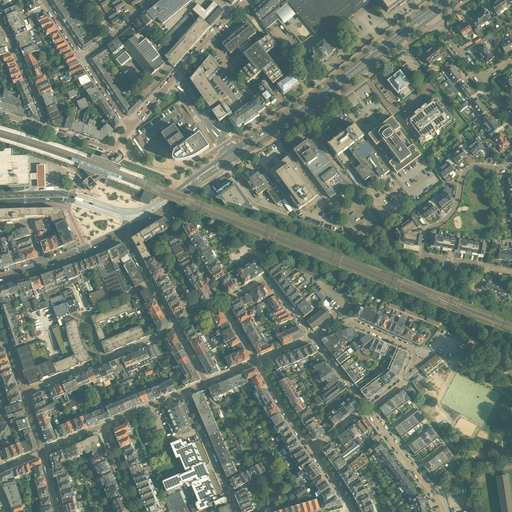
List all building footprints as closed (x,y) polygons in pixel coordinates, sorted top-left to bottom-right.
[(57,11),(63,7),(62,5),(65,3),(63,0),(54,7),(57,11)] [(110,2),(108,0),(103,0),(99,3),(102,7),(104,9),(108,7),(106,4),(110,2)] [(192,0),(191,0),(162,0),(146,13),(154,22),(155,22),(159,27),(162,25),(192,0)] [(265,0),(261,4),(269,12),(271,10),(269,9),(272,7),(265,0)] [(290,0),(285,4),(276,12),(278,13),(277,14),(281,19),(282,20),(293,12),(291,10),(293,8),(314,34),(324,25),(330,33),(355,13),(369,2),(367,0),(290,0)] [(378,0),(388,12),(398,4),(400,6),(407,0),(378,0)] [(499,11),(502,9),(497,0),(493,3),(491,5),(497,15),(500,13),(499,11)] [(497,0),(502,9),(506,6),(507,8),(510,6),(506,0),(497,0)] [(124,5),(121,1),(113,6),(116,10),(124,5)] [(205,11),(198,4),(192,10),(200,17),(210,27),(224,11),(214,2),(205,11)] [(27,9),(28,12),(41,7),(41,6),(39,3),(28,7),(29,8),(27,9)] [(261,4),(257,8),(263,14),(266,12),(267,14),(269,12),(261,4)] [(23,20),(21,17),(17,6),(12,8),(5,11),(11,26),(24,57),(44,48),(42,43),(34,46),(23,20)] [(60,16),(69,9),(67,7),(64,9),(63,7),(57,11),(60,16)] [(253,12),(258,19),(261,16),(263,18),(265,16),(263,14),(257,8),(253,12)] [(63,20),(68,17),(69,16),(68,14),(71,12),(69,9),(60,16),(63,20)] [(495,19),(495,18),(493,15),(490,17),(485,10),(482,12),(481,11),(477,14),(484,24),(488,21),(488,22),(491,20),(492,21),(495,19)] [(110,11),(106,13),(107,15),(107,16),(110,20),(118,15),(115,11),(112,13),(110,11)] [(276,12),(275,12),(273,13),(262,24),(267,29),(278,20),(281,19),(277,14),(278,13),(276,12)] [(142,17),(151,27),(153,25),(151,22),(152,21),(153,23),(154,22),(146,13),(142,17)] [(480,26),(484,24),(477,14),(473,17),(474,17),(471,19),(476,26),(473,28),(476,33),(479,30),(478,29),(481,27),(480,26)] [(41,24),(51,20),(48,16),(46,15),(34,21),(36,25),(39,23),(40,24),(41,24)] [(117,22),(121,19),(118,15),(110,20),(113,24),(114,26),(118,24),(117,22)] [(138,20),(144,28),(146,26),(148,28),(151,27),(142,17),(138,20)] [(210,27),(200,17),(197,21),(198,22),(172,51),(165,59),(168,63),(174,68),(210,27)] [(222,44),(218,47),(239,73),(247,83),(250,81),(252,79),(261,72),(251,60),(274,41),(269,35),(266,32),(267,31),(256,17),(253,19),(247,24),(244,27),(242,24),(240,25),(226,39),(225,41),(226,41),(222,44)] [(68,27),(77,21),(75,19),(72,20),(71,18),(70,19),(64,23),(68,27)] [(54,25),(51,20),(41,24),(42,27),(38,28),(39,31),(44,29),(54,25)] [(133,24),(139,32),(142,30),(144,32),(146,30),(144,28),(138,20),(133,24)] [(79,24),(77,21),(68,27),(71,32),(77,28),(76,26),(79,24)] [(461,26),(458,29),(463,36),(464,37),(467,35),(468,36),(473,33),(466,23),(465,22),(461,25),(461,26)] [(146,39),(144,38),(143,36),(139,32),(133,24),(118,37),(124,45),(123,46),(126,49),(134,59),(149,77),(161,67),(165,63),(163,60),(165,59),(162,55),(168,50),(167,49),(163,44),(156,50),(146,39)] [(58,31),(54,25),(44,29),(47,36),(50,34),(58,31)] [(73,36),(83,30),(81,28),(78,29),(77,28),(71,32),(73,36)] [(85,33),(83,30),(73,36),(77,41),(82,38),(83,37),(82,35),(85,33)] [(58,31),(50,34),(52,40),(62,36),(58,31)] [(97,31),(93,34),(97,41),(102,38),(97,31)] [(0,56),(9,53),(3,32),(0,32),(0,56)] [(93,34),(89,37),(93,44),(97,41),(93,34)] [(471,37),(476,44),(476,43),(481,40),(476,34),(471,37)] [(481,40),(476,43),(479,46),(479,47),(483,44),(485,43),(485,42),(488,40),(489,42),(493,39),(490,35),(489,35),(481,40)] [(62,36),(52,40),(55,46),(65,41),(62,36)] [(116,38),(112,42),(119,50),(123,46),(116,38)] [(332,52),(336,49),(331,43),(329,40),(325,43),(324,41),(312,49),(314,52),(313,53),(315,55),(312,58),(317,64),(321,61),(322,62),(324,60),(333,53),(332,52)] [(510,50),(504,40),(499,43),(500,45),(505,53),(510,50)] [(57,50),(68,46),(65,41),(55,46),(57,50)] [(86,41),(85,42),(80,45),(82,49),(84,50),(89,46),(86,41)] [(274,41),(251,60),(261,72),(262,71),(272,83),(273,84),(275,82),(277,84),(284,79),(282,77),(283,76),(282,74),(266,54),(277,45),(274,41)] [(119,50),(112,42),(107,46),(113,55),(119,50)] [(479,47),(479,46),(475,49),(481,57),(489,51),(489,50),(491,48),(487,43),(480,48),(479,47)] [(71,50),(68,46),(57,50),(59,55),(71,50)] [(435,58),(436,60),(442,55),(435,46),(432,48),(432,47),(429,50),(435,58)] [(107,47),(102,50),(106,56),(110,52),(107,47)] [(130,62),(134,59),(126,49),(115,57),(116,59),(122,66),(129,60),(130,62)] [(62,56),(64,60),(74,55),(71,50),(59,55),(60,57),(62,56)] [(101,58),(106,56),(102,50),(98,53),(101,58)] [(429,65),(436,60),(435,58),(429,50),(425,53),(425,54),(422,56),(429,65)] [(491,54),(489,51),(481,57),(486,63),(488,62),(492,59),(492,58),(495,57),(492,53),(491,54)] [(98,53),(93,56),(96,61),(98,60),(98,61),(101,58),(98,53)] [(5,62),(6,62),(14,60),(12,55),(13,55),(11,54),(0,57),(0,63),(1,63),(5,62)] [(24,58),(27,65),(36,61),(33,54),(24,58)] [(78,60),(74,55),(64,60),(66,65),(67,65),(78,60)] [(210,56),(201,66),(191,79),(209,108),(222,99),(219,96),(218,97),(207,81),(219,67),(220,68),(210,56)] [(338,57),(328,63),(332,70),(342,64),(338,57)] [(17,65),(14,60),(6,62),(8,66),(7,67),(7,68),(9,67),(17,65)] [(67,65),(70,70),(81,65),(78,60),(67,65)] [(98,60),(96,61),(92,64),(95,68),(101,64),(98,61),(98,60)] [(104,69),(101,64),(95,68),(98,73),(104,69)] [(84,70),(81,65),(70,70),(67,71),(67,72),(68,72),(70,75),(69,76),(69,77),(73,75),(84,70)] [(446,72),(444,70),(435,78),(437,80),(444,75),(448,80),(450,78),(457,73),(452,67),(446,72)] [(42,75),(40,69),(31,73),(33,79),(42,75)] [(98,73),(101,77),(107,73),(104,69),(98,73)] [(21,76),(19,70),(10,73),(12,79),(21,76)] [(88,75),(84,70),(73,75),(76,80),(88,75)] [(400,72),(388,81),(391,85),(391,86),(394,90),(394,89),(398,94),(398,93),(402,99),(414,90),(409,84),(400,72)] [(110,78),(107,73),(101,77),(104,82),(110,78)] [(284,79),(277,84),(276,84),(283,94),(299,83),(292,73),(284,79)] [(448,80),(447,81),(451,86),(448,88),(451,91),(457,86),(455,84),(461,79),(457,73),(451,78),(448,80)] [(45,74),(42,75),(33,79),(36,85),(47,80),(45,74)] [(505,89),(511,83),(511,80),(511,79),(511,78),(511,76),(511,74),(511,75),(508,78),(507,77),(502,80),(500,82),(505,89)] [(63,84),(66,82),(70,81),(70,80),(71,79),(72,81),(74,81),(76,80),(73,75),(69,77),(67,78),(66,78),(61,80),(63,84)] [(79,88),(92,82),(88,75),(76,80),(79,88)] [(16,84),(23,80),(21,76),(12,79),(14,84),(16,84)] [(104,82),(107,86),(113,82),(110,78),(104,82)] [(255,93),(266,106),(270,103),(271,104),(276,99),(275,98),(276,98),(274,95),(273,96),(271,93),(272,92),(267,86),(267,85),(267,84),(264,79),(262,81),(262,82),(258,85),(260,88),(259,89),(255,93)] [(26,86),(23,80),(16,84),(18,88),(16,89),(16,90),(26,86)] [(49,86),(47,80),(36,85),(38,90),(49,86)] [(95,87),(92,82),(79,88),(80,90),(83,88),(85,92),(95,87)] [(450,92),(449,92),(452,95),(455,92),(457,94),(461,91),(463,94),(469,89),(465,83),(459,88),(457,86),(451,91),(450,92)] [(109,89),(111,93),(117,89),(115,85),(109,89)] [(28,92),(26,86),(16,90),(17,91),(19,90),(20,95),(21,95),(28,92)] [(49,86),(38,90),(41,96),(51,92),(52,91),(53,91),(52,90),(51,90),(49,86)] [(88,96),(89,99),(99,92),(95,87),(85,92),(88,96)] [(120,93),(117,89),(111,93),(114,97),(120,93)] [(469,89),(463,94),(466,97),(465,98),(467,100),(474,95),(469,89)] [(75,96),(77,96),(74,90),(68,93),(67,93),(70,99),(75,96)] [(30,118),(27,113),(26,110),(24,107),(21,103),(21,102),(20,101),(15,91),(12,93),(5,91),(3,97),(0,108),(0,109),(13,113),(12,113),(30,118)] [(31,98),(28,92),(21,95),(20,95),(20,96),(21,96),(22,100),(20,101),(21,102),(31,98)] [(52,94),(51,92),(41,96),(43,101),(52,97),(51,94),(52,94)] [(103,97),(99,92),(89,99),(91,101),(93,104),(94,103),(96,102),(103,97)] [(114,97),(117,102),(123,98),(120,93),(114,97)] [(133,100),(138,107),(142,103),(138,98),(137,96),(133,100)] [(253,100),(248,103),(256,114),(265,108),(257,97),(255,96),(253,98),(253,100)] [(52,97),(43,101),(46,109),(56,105),(53,97),(52,97)] [(96,102),(99,106),(105,102),(103,97),(96,102)] [(25,107),(33,103),(31,98),(21,102),(21,103),(23,102),(25,107)] [(77,102),(78,106),(81,111),(89,107),(85,98),(82,100),(78,101),(77,102)] [(126,102),(123,98),(117,102),(120,106),(126,102)] [(405,123),(410,130),(420,142),(421,142),(423,142),(450,121),(450,119),(451,118),(436,99),(435,99),(433,99),(406,120),(406,122),(405,123)] [(475,111),(482,105),(478,100),(470,106),(468,103),(463,107),(458,111),(460,113),(468,107),(469,108),(471,108),(474,112),(475,111)] [(257,115),(256,114),(248,103),(247,101),(237,109),(236,110),(237,112),(244,122),(245,123),(257,115)] [(68,117),(67,120),(65,129),(71,131),(74,120),(76,114),(78,106),(77,102),(72,104),(73,106),(74,107),(72,113),(73,113),(71,118),(68,117)] [(109,107),(105,102),(99,106),(103,112),(109,107)] [(27,113),(30,118),(39,121),(40,119),(33,103),(25,107),(24,107),(26,110),(30,109),(31,111),(27,113)] [(235,128),(244,122),(237,112),(233,115),(232,114),(224,103),(212,112),(219,121),(223,119),(228,125),(231,123),(235,128)] [(58,110),(56,105),(46,109),(49,115),(58,110)] [(479,117),(487,111),(482,105),(475,111),(479,117)] [(129,116),(132,113),(127,106),(123,111),(127,116),(129,116)] [(103,112),(106,116),(112,112),(109,107),(103,112)] [(58,110),(49,115),(51,120),(59,117),(61,116),(60,113),(63,112),(62,109),(58,110)] [(115,116),(112,112),(106,116),(109,121),(115,116)] [(83,135),(85,126),(85,125),(86,122),(88,114),(85,113),(83,121),(84,121),(83,123),(74,120),(71,131),(83,135)] [(53,125),(65,129),(67,120),(63,118),(64,117),(63,116),(61,117),(61,118),(52,122),(53,125)] [(109,121),(106,123),(114,131),(120,125),(120,124),(115,116),(109,121)] [(481,124),(485,129),(494,121),(492,118),(491,119),(489,116),(482,122),(480,119),(476,123),(479,126),(481,124)] [(397,173),(420,155),(412,145),(406,150),(394,134),(393,133),(400,128),(392,117),(382,125),(381,124),(378,127),(378,128),(368,135),(376,146),(382,141),(395,158),(389,163),(397,173)] [(89,123),(86,122),(85,125),(85,126),(83,135),(88,136),(93,121),(89,120),(89,123)] [(108,135),(114,131),(106,123),(104,120),(101,122),(103,124),(105,126),(103,128),(108,135)] [(96,122),(93,121),(88,136),(94,138),(96,131),(97,129),(94,128),(96,122)] [(497,125),(494,121),(485,129),(489,134),(486,136),(489,139),(489,138),(493,135),(491,133),(498,127),(497,125)] [(186,143),(180,134),(174,125),(161,134),(171,148),(174,152),(173,154),(173,156),(172,158),(172,159),(173,160),(173,161),(174,161),(175,162),(176,162),(177,162),(181,161),(184,161),(186,160),(189,159),(192,159),(195,157),(198,155),(209,148),(199,134),(186,143)] [(354,125),(333,140),(328,145),(330,148),(329,148),(328,148),(344,169),(346,168),(342,163),(342,162),(338,156),(348,148),(357,159),(351,163),(364,181),(370,177),(374,182),(389,171),(380,159),(378,161),(374,155),(376,154),(367,142),(365,144),(361,138),(363,136),(354,125)] [(102,140),(108,135),(103,128),(101,130),(102,131),(100,132),(96,131),(94,138),(100,140),(102,140)] [(495,142),(497,145),(504,139),(500,134),(491,141),(489,138),(489,139),(485,142),(487,144),(491,141),(492,144),(495,142)] [(471,143),(472,144),(481,156),(485,156),(486,152),(480,144),(483,142),(478,137),(477,138),(476,139),(471,143)] [(304,166),(305,165),(330,198),(348,185),(313,138),(309,141),(308,140),(293,151),(304,166)] [(504,139),(497,145),(502,150),(506,147),(507,147),(508,147),(509,147),(509,146),(509,145),(505,139),(504,139)] [(466,146),(464,148),(465,150),(468,153),(470,151),(474,156),(474,155),(475,156),(481,156),(472,144),(468,147),(466,146)] [(459,148),(454,151),(462,162),(467,159),(465,157),(466,157),(463,152),(465,150),(464,148),(461,145),(459,147),(459,148)] [(0,149),(0,185),(9,185),(30,184),(30,180),(29,174),(29,162),(29,157),(29,155),(13,156),(12,149),(0,149)] [(447,156),(449,159),(451,162),(453,160),(456,164),(457,163),(458,165),(462,162),(454,151),(450,155),(449,154),(447,156)] [(288,157),(269,170),(278,182),(281,180),(293,196),(290,198),(298,210),(317,196),(308,184),(305,187),(293,171),(296,169),(288,157)] [(446,162),(442,165),(451,178),(453,172),(453,171),(450,166),(453,164),(451,162),(449,159),(446,161),(446,162)] [(46,165),(37,166),(38,174),(29,174),(30,180),(38,179),(39,187),(46,187),(46,165)] [(452,178),(451,178),(442,165),(437,169),(437,168),(434,170),(438,176),(440,174),(447,182),(451,182),(452,178)] [(285,199),(274,183),(273,185),(265,173),(259,177),(258,175),(255,171),(251,174),(251,173),(249,174),(248,175),(247,175),(245,176),(245,177),(244,177),(248,183),(246,184),(248,187),(250,186),(253,190),(256,193),(258,196),(258,195),(267,189),(268,190),(267,191),(276,205),(285,199)] [(508,187),(511,186),(511,175),(511,176),(511,177),(508,178),(508,177),(504,178),(504,174),(496,176),(497,179),(503,178),(504,184),(505,185),(505,187),(508,187)] [(91,191),(98,186),(92,179),(90,181),(88,179),(87,180),(84,182),(83,182),(86,185),(85,186),(84,187),(84,188),(84,189),(85,189),(85,190),(86,190),(87,190),(88,190),(89,189),(91,191)] [(215,205),(223,207),(226,211),(228,209),(254,217),(253,211),(250,210),(249,210),(248,209),(240,198),(234,191),(232,193),(229,188),(229,184),(225,186),(224,187),(223,187),(223,188),(222,189),(221,188),(221,189),(220,190),(219,190),(216,193),(216,199),(215,205)] [(439,195),(440,196),(448,206),(451,202),(450,201),(451,200),(447,196),(450,194),(451,189),(446,189),(443,191),(444,191),(439,195)] [(434,198),(431,200),(435,205),(438,203),(441,208),(442,207),(444,210),(448,206),(440,196),(435,200),(434,198)] [(430,204),(425,207),(433,217),(437,215),(435,212),(436,212),(433,207),(435,205),(431,200),(428,202),(430,204)] [(433,217),(425,207),(424,206),(420,210),(419,209),(416,211),(420,217),(423,215),(426,219),(427,218),(428,220),(433,217)] [(52,216),(54,215),(63,212),(57,208),(28,209),(0,210),(0,221),(13,221),(19,220),(25,219),(34,218),(35,222),(52,216)] [(52,216),(35,222),(34,222),(36,227),(56,220),(56,219),(54,215),(52,216)] [(420,227),(413,217),(395,230),(399,236),(398,243),(420,247),(422,235),(420,227)] [(166,219),(164,218),(157,222),(163,231),(166,236),(174,231),(171,226),(169,224),(166,219)] [(380,224),(383,229),(385,227),(379,219),(375,222),(378,225),(380,224)] [(36,227),(36,229),(37,231),(45,229),(49,227),(50,229),(56,227),(55,225),(58,224),(56,220),(36,227)] [(56,227),(64,246),(75,242),(66,220),(58,224),(55,225),(56,227)] [(145,242),(163,231),(157,222),(140,234),(144,241),(145,241),(145,242)] [(183,228),(189,238),(199,232),(197,229),(195,228),(193,230),(192,228),(192,227),(190,223),(188,225),(186,224),(184,222),(182,223),(184,226),(183,228)] [(380,224),(378,225),(374,228),(378,234),(383,229),(380,224)] [(29,235),(26,226),(11,232),(13,236),(15,241),(20,239),(29,235)] [(50,229),(58,248),(64,246),(56,227),(50,229)] [(44,232),(52,251),(58,248),(50,229),(44,232)] [(44,231),(38,233),(44,254),(52,251),(44,232),(44,231)] [(199,232),(189,238),(193,243),(203,237),(205,237),(203,233),(201,234),(200,231),(199,232)] [(16,243),(15,241),(13,236),(11,232),(6,234),(9,242),(11,242),(14,253),(12,253),(15,264),(22,262),(19,254),(17,248),(16,243)] [(1,239),(9,265),(15,264),(12,253),(11,248),(8,248),(5,238),(5,236),(5,234),(2,235),(2,234),(0,234),(1,235),(0,236),(1,239)] [(144,241),(140,234),(134,237),(131,239),(136,246),(140,254),(154,247),(155,247),(152,241),(147,244),(146,243),(145,243),(144,244),(143,242),(144,241)] [(171,247),(180,242),(176,234),(167,240),(171,247)] [(436,247),(438,236),(432,235),(431,239),(431,242),(430,246),(436,247)] [(203,237),(193,243),(196,250),(207,243),(207,244),(208,243),(206,239),(204,240),(203,237)] [(16,243),(17,248),(32,243),(30,238),(16,243)] [(0,252),(4,267),(9,265),(1,239),(0,239),(0,252)] [(185,250),(180,242),(171,247),(172,248),(171,248),(174,253),(171,254),(174,258),(176,256),(185,250)] [(34,249),(32,243),(17,248),(19,254),(34,249)] [(208,246),(207,244),(207,243),(196,250),(200,256),(212,249),(212,248),(210,245),(208,246)] [(479,243),(479,244),(477,254),(483,255),(484,255),(484,251),(485,251),(485,249),(486,245),(485,245),(485,244),(479,243)] [(115,248),(124,265),(124,266),(132,261),(123,244),(115,248)] [(154,247),(140,254),(144,261),(158,254),(154,247)] [(123,265),(124,265),(115,248),(107,252),(124,294),(127,292),(117,269),(123,265)] [(34,249),(19,254),(22,262),(36,257),(34,249)] [(215,254),(212,249),(200,256),(203,261),(215,254)] [(178,263),(189,256),(185,250),(176,256),(178,260),(177,260),(177,259),(174,261),(175,262),(170,265),(171,268),(176,265),(176,264),(178,263)] [(504,260),(506,251),(499,250),(499,254),(497,254),(497,259),(498,259),(504,260)] [(107,252),(99,255),(107,275),(102,278),(105,286),(110,299),(124,294),(107,252)] [(145,262),(148,269),(158,263),(165,259),(162,253),(154,257),(145,262)] [(203,261),(207,267),(218,260),(215,254),(203,261)] [(253,258),(251,254),(244,258),(246,262),(253,258)] [(101,275),(102,278),(107,275),(99,255),(94,257),(99,270),(101,275)] [(181,268),(192,262),(189,256),(178,263),(181,268)] [(98,270),(99,270),(94,257),(87,260),(92,271),(98,268),(98,270)] [(87,260),(82,262),(86,273),(92,271),(87,260)] [(207,267),(211,275),(221,269),(225,266),(223,263),(221,264),(218,260),(207,267)] [(245,283),(263,273),(256,260),(237,271),(245,283)] [(144,282),(132,261),(124,266),(124,265),(123,265),(135,287),(144,282)] [(267,270),(270,275),(279,268),(274,261),(271,263),(273,265),(267,270)] [(87,275),(86,273),(82,262),(77,264),(84,283),(86,288),(88,292),(93,290),(87,275)] [(198,271),(192,262),(181,268),(182,269),(181,269),(186,278),(187,277),(198,271)] [(161,269),(158,263),(148,269),(152,275),(161,269)] [(86,288),(84,283),(77,264),(72,266),(78,282),(79,284),(81,290),(86,303),(88,308),(93,306),(89,295),(88,292),(86,288)] [(127,292),(135,287),(123,265),(117,269),(127,292)] [(72,266),(63,269),(69,282),(70,286),(71,288),(72,287),(71,284),(78,282),(72,266)] [(281,271),(279,268),(270,275),(275,280),(283,273),(285,272),(284,269),(281,271)] [(63,269),(58,271),(63,284),(64,284),(65,289),(70,286),(69,282),(63,269)] [(152,275),(155,281),(165,276),(161,269),(152,275)] [(215,281),(219,278),(225,275),(221,269),(211,275),(215,281)] [(58,271),(52,273),(59,290),(60,291),(65,289),(64,284),(63,284),(58,271)] [(186,279),(191,286),(203,280),(198,272),(187,278),(186,279)] [(285,272),(283,273),(275,280),(278,285),(286,279),(289,277),(285,272)] [(52,273),(41,276),(48,296),(54,294),(56,293),(60,291),(59,290),(52,273)] [(228,273),(225,275),(219,278),(223,285),(232,280),(228,273)] [(50,299),(48,296),(41,276),(30,279),(29,279),(37,300),(38,304),(50,300),(49,300),(50,299)] [(169,283),(165,276),(155,281),(160,289),(161,288),(160,287),(169,283)] [(100,288),(105,286),(102,278),(99,279),(96,280),(100,288)] [(173,289),(181,285),(179,282),(177,278),(169,283),(160,287),(161,288),(160,289),(163,295),(164,294),(173,289)] [(29,279),(25,280),(32,300),(32,301),(35,300),(36,300),(37,300),(29,279)] [(228,294),(239,287),(234,279),(232,280),(223,285),(228,294)] [(283,291),(290,285),(293,283),(291,281),(289,282),(286,279),(278,285),(283,291)] [(25,280),(21,281),(27,299),(29,299),(29,301),(32,300),(25,280)] [(206,286),(203,280),(191,286),(191,287),(192,287),(195,292),(196,291),(206,286)] [(21,281),(17,282),(21,296),(19,296),(23,306),(25,306),(26,310),(30,308),(21,281)] [(495,286),(488,283),(488,282),(486,281),(485,283),(483,287),(485,288),(493,291),(495,286)] [(22,307),(23,306),(19,296),(21,296),(17,282),(8,285),(12,300),(16,299),(18,303),(18,302),(20,307),(22,307)] [(8,285),(0,287),(0,288),(2,297),(4,304),(0,305),(1,306),(9,304),(13,303),(12,300),(8,285)] [(264,299),(265,301),(266,301),(274,296),(266,286),(266,285),(264,285),(258,288),(264,299)] [(293,288),(290,285),(283,291),(287,296),(296,289),(297,288),(295,286),(293,288)] [(200,297),(210,291),(206,286),(196,291),(200,297)] [(505,291),(503,291),(503,289),(495,286),(493,291),(501,295),(501,294),(503,295),(505,291)] [(71,288),(66,291),(75,313),(80,311),(71,288)] [(154,299),(153,297),(148,288),(130,298),(135,309),(144,305),(144,304),(154,299)] [(261,302),(260,301),(264,299),(258,288),(251,292),(257,303),(258,302),(258,303),(261,302)] [(98,304),(107,300),(103,290),(101,289),(94,293),(98,304)] [(173,289),(164,294),(163,295),(167,302),(168,301),(176,296),(173,289)] [(287,296),(291,302),(299,295),(300,295),(302,293),(300,290),(298,292),(296,289),(287,296)] [(66,291),(60,293),(61,295),(69,315),(75,313),(66,291)] [(212,296),(210,291),(200,297),(201,300),(199,301),(200,303),(200,304),(203,302),(202,302),(212,296)] [(93,293),(89,295),(93,306),(98,304),(94,293),(93,293)] [(253,300),(249,293),(243,297),(247,304),(253,300)] [(50,300),(52,306),(57,320),(69,315),(61,295),(50,299),(49,300),(50,300)] [(303,301),(299,295),(291,302),(295,307),(303,301)] [(167,302),(171,308),(172,308),(171,307),(180,302),(176,296),(168,301),(167,302)] [(215,300),(212,296),(202,302),(203,302),(205,307),(214,302),(215,300)] [(270,311),(272,313),(282,307),(274,296),(266,301),(265,301),(264,302),(266,305),(265,305),(266,306),(268,304),(272,309),(270,311)] [(231,304),(230,306),(234,312),(244,306),(246,305),(244,301),(243,302),(240,298),(237,300),(233,303),(231,304)] [(157,305),(154,299),(144,304),(144,305),(148,311),(157,305)] [(52,306),(50,300),(38,304),(37,300),(36,300),(35,300),(32,301),(35,310),(32,311),(33,313),(32,313),(52,306)] [(295,307),(303,317),(313,310),(305,300),(303,301),(295,307)] [(333,307),(326,300),(322,304),(329,311),(330,310),(333,307)] [(133,309),(130,302),(91,317),(95,326),(95,327),(95,329),(96,331),(98,336),(100,343),(101,343),(105,354),(145,337),(137,316),(133,318),(137,327),(106,340),(99,322),(102,321),(104,325),(107,323),(106,320),(112,317),(114,321),(118,319),(116,316),(122,313),(124,317),(134,313),(133,309)] [(184,309),(180,302),(171,307),(172,308),(171,308),(174,314),(184,309)] [(15,309),(13,303),(9,304),(1,306),(3,312),(11,310),(13,309),(15,309)] [(364,310),(359,319),(366,322),(373,305),(370,304),(369,308),(365,306),(364,308),(364,310)] [(161,312),(157,305),(148,311),(150,315),(147,317),(148,319),(149,318),(161,312)] [(376,307),(373,305),(366,322),(372,324),(378,312),(374,310),(376,307)] [(234,312),(237,318),(246,312),(246,313),(247,312),(245,308),(246,308),(244,306),(234,312)] [(286,311),(282,307),(272,313),(269,315),(271,317),(274,315),(275,316),(286,311)] [(357,307),(353,316),(359,319),(364,310),(357,307)] [(11,310),(3,312),(4,317),(10,315),(10,316),(11,316),(12,317),(18,315),(17,311),(16,311),(16,308),(15,309),(13,309),(11,310)] [(330,316),(329,316),(327,314),(323,308),(306,322),(313,330),(314,328),(328,318),(330,316)] [(180,321),(188,317),(184,309),(174,314),(178,321),(180,321)] [(214,322),(214,321),(224,316),(221,311),(219,310),(206,318),(210,324),(214,322)] [(4,317),(8,329),(14,327),(14,328),(15,327),(15,329),(22,326),(22,327),(28,324),(28,323),(31,322),(27,311),(24,312),(24,313),(18,315),(12,317),(11,316),(10,316),(10,315),(4,317)] [(276,319),(277,320),(289,315),(286,311),(275,316),(275,317),(272,319),(274,321),(276,319)] [(149,318),(150,320),(152,319),(155,323),(165,318),(161,312),(149,318)] [(246,312),(237,318),(241,324),(252,317),(255,315),(253,312),(247,315),(246,313),(246,312)] [(380,313),(378,312),(372,324),(378,327),(383,317),(384,314),(380,313)] [(292,319),(289,315),(277,320),(275,322),(276,324),(279,322),(280,324),(292,319)] [(378,327),(385,330),(390,319),(388,318),(388,316),(385,315),(384,318),(383,317),(378,327)] [(391,315),(390,319),(385,330),(390,333),(395,322),(392,321),(395,316),(391,315)] [(228,322),(224,316),(214,321),(218,327),(220,326),(228,322)] [(253,319),(252,317),(241,324),(244,329),(254,323),(252,320),(253,319)] [(390,333),(396,335),(403,319),(400,317),(397,323),(395,322),(390,333)] [(169,326),(165,318),(155,323),(157,328),(156,329),(157,332),(168,328),(169,326)] [(77,319),(60,327),(59,327),(56,328),(55,326),(51,327),(65,360),(59,362),(58,363),(53,365),(43,340),(17,350),(17,352),(16,353),(27,385),(27,386),(28,386),(29,386),(38,382),(63,372),(67,370),(69,369),(72,368),(73,368),(80,365),(79,364),(81,362),(82,364),(92,360),(87,351),(85,349),(83,343),(82,341),(81,338),(80,336),(79,333),(78,328),(78,325),(77,319)] [(407,320),(403,319),(396,335),(401,337),(406,327),(404,326),(405,324),(407,320)] [(184,332),(187,337),(200,329),(205,327),(202,320),(192,326),(185,330),(184,332)] [(36,337),(31,322),(28,323),(28,324),(33,338),(36,337)] [(220,326),(218,327),(213,330),(216,336),(218,335),(231,327),(228,322),(220,326)] [(401,337),(407,340),(414,324),(411,322),(408,328),(406,327),(401,337)] [(254,323),(244,329),(247,335),(259,328),(258,326),(256,327),(254,323)] [(417,325),(414,324),(407,340),(412,342),(416,334),(418,329),(415,328),(417,325)] [(22,327),(22,326),(15,329),(15,327),(14,328),(14,327),(8,329),(14,347),(25,343),(27,342),(24,334),(22,334),(20,330),(23,329),(22,327)] [(298,339),(304,337),(304,335),(298,327),(297,326),(293,327),(293,328),(293,329),(298,339)] [(210,340),(203,344),(208,352),(208,353),(211,351),(216,347),(213,341),(219,338),(223,345),(225,343),(228,342),(228,341),(236,336),(231,327),(218,335),(216,336),(214,338),(210,340)] [(259,328),(247,335),(251,341),(261,335),(262,334),(260,331),(259,328)] [(349,328),(346,329),(353,338),(355,337),(356,338),(358,336),(358,337),(359,336),(354,329),(351,328),(349,328)] [(202,332),(200,329),(187,337),(190,343),(200,338),(201,337),(199,334),(202,332)] [(298,339),(293,329),(288,330),(293,341),(298,339)] [(353,339),(353,338),(346,329),(341,332),(348,342),(351,341),(350,340),(352,338),(353,339)] [(283,333),(288,343),(293,341),(288,330),(287,331),(283,333)] [(344,346),(348,342),(341,332),(335,334),(344,346)] [(416,334),(412,342),(419,345),(421,345),(421,344),(423,338),(426,340),(430,335),(426,332),(423,337),(416,334)] [(283,345),(288,343),(283,333),(277,335),(276,336),(277,337),(283,345)] [(194,349),(203,344),(210,340),(206,334),(205,335),(201,337),(200,338),(190,343),(194,349)] [(251,341),(254,347),(266,341),(267,341),(265,338),(263,339),(261,335),(251,341)] [(335,358),(336,360),(348,351),(347,350),(346,348),(344,347),(342,349),(341,347),(342,346),(334,335),(322,339),(322,341),(335,358)] [(364,346),(374,338),(367,335),(361,340),(356,343),(356,344),(359,348),(360,348),(361,348),(364,346)] [(173,336),(162,341),(168,351),(180,345),(175,337),(173,336)] [(240,342),(236,336),(228,341),(228,342),(230,345),(230,346),(231,347),(234,346),(234,345),(240,342)] [(370,348),(375,350),(379,341),(374,338),(374,339),(370,348)] [(259,354),(260,355),(274,349),(272,344),(272,343),(268,345),(266,341),(254,347),(259,354)] [(346,348),(347,350),(348,351),(336,360),(340,365),(350,357),(361,348),(360,348),(359,348),(356,344),(356,343),(355,341),(346,348)] [(380,352),(384,343),(379,341),(375,350),(380,352)] [(238,352),(244,350),(240,343),(240,342),(234,345),(234,346),(238,352)] [(389,345),(384,343),(380,352),(379,354),(384,356),(389,346),(389,345)] [(156,344),(155,344),(152,345),(157,356),(161,354),(156,346),(156,344)] [(208,352),(203,344),(194,349),(199,358),(208,352)] [(311,356),(314,354),(316,356),(319,354),(312,345),(310,344),(305,347),(311,356)] [(180,345),(168,351),(167,351),(169,354),(168,355),(169,358),(170,357),(170,358),(183,351),(180,345)] [(151,346),(145,348),(151,362),(155,360),(156,362),(159,361),(157,358),(151,346)] [(312,358),(311,356),(305,347),(299,349),(305,360),(306,363),(310,361),(309,359),(312,358)] [(145,348),(139,351),(145,366),(148,364),(151,363),(151,362),(145,348)] [(301,362),(305,360),(299,349),(291,353),(296,362),(300,368),(303,366),(301,362)] [(406,353),(398,349),(398,350),(396,355),(405,359),(407,355),(406,353)] [(244,362),(249,360),(249,358),(244,350),(238,352),(244,362)] [(142,367),(145,366),(139,351),(133,353),(138,365),(141,364),(142,367)] [(183,351),(170,358),(172,360),(174,364),(187,357),(183,351)] [(214,356),(211,351),(208,353),(208,352),(199,358),(202,364),(211,359),(211,358),(213,358),(213,357),(214,356)] [(238,352),(232,355),(237,365),(244,362),(238,352)] [(133,353),(128,355),(134,370),(137,369),(140,368),(138,365),(133,353)] [(293,364),(296,362),(291,353),(284,356),(290,366),(294,365),(293,364)] [(0,364),(9,362),(7,355),(0,357),(0,364)] [(134,370),(128,355),(122,358),(130,377),(135,375),(134,370)] [(230,368),(237,365),(232,355),(228,357),(225,358),(230,368)] [(396,355),(394,361),(403,365),(405,359),(396,355)] [(423,373),(422,374),(425,379),(427,380),(441,370),(440,368),(444,365),(440,361),(438,358),(437,356),(436,355),(419,368),(423,373)] [(277,359),(284,369),(285,373),(288,371),(285,367),(286,367),(287,368),(290,366),(284,356),(277,359)] [(187,357),(174,364),(175,366),(176,366),(178,369),(190,362),(187,357)] [(124,379),(130,377),(122,358),(116,360),(124,379)] [(213,362),(211,359),(202,364),(206,370),(216,364),(215,361),(213,362)] [(271,361),(276,371),(279,376),(281,379),(284,378),(282,374),(283,374),(280,371),(284,369),(277,359),(271,361)] [(118,382),(124,379),(116,360),(109,363),(113,373),(114,376),(115,375),(118,382)] [(353,365),(352,365),(349,360),(341,366),(345,371),(353,365)] [(400,370),(403,365),(394,361),(391,366),(400,370)] [(0,371),(11,368),(9,362),(0,364),(0,371)] [(190,362),(178,369),(181,374),(183,373),(185,376),(195,371),(190,362)] [(319,374),(329,367),(325,362),(324,362),(309,369),(313,374),(317,371),(319,374)] [(113,373),(109,363),(103,366),(111,385),(117,382),(116,380),(110,382),(110,381),(113,379),(111,374),(113,373)] [(353,365),(345,371),(348,375),(357,368),(357,369),(358,368),(354,363),(352,365),(353,365)] [(211,376),(219,372),(221,371),(216,364),(206,370),(208,375),(211,376)] [(111,385),(103,366),(97,368),(105,387),(111,385)] [(389,371),(397,377),(399,374),(400,370),(391,366),(389,371)] [(317,382),(332,371),(329,367),(319,374),(313,378),(317,382)] [(0,374),(1,378),(13,374),(11,368),(0,371),(0,374)] [(105,387),(97,368),(92,370),(100,389),(105,387)] [(250,370),(253,377),(259,375),(256,369),(254,368),(250,370)] [(357,368),(348,375),(351,380),(359,373),(359,374),(360,373),(357,369),(357,368)] [(90,383),(92,388),(94,392),(100,389),(92,370),(86,373),(90,383)] [(244,372),(244,374),(247,380),(253,377),(250,370),(244,372)] [(195,371),(185,376),(187,380),(182,382),(183,385),(184,384),(185,386),(189,384),(198,381),(199,379),(195,371)] [(336,376),(332,371),(317,382),(319,385),(324,381),(326,383),(336,376)] [(397,377),(389,371),(385,374),(391,382),(395,379),(397,377)] [(94,392),(92,388),(90,383),(86,373),(80,375),(86,390),(87,390),(88,394),(94,392)] [(359,373),(351,380),(355,384),(363,378),(359,374),(359,373)] [(1,378),(0,378),(0,386),(3,385),(5,385),(6,388),(16,385),(13,374),(1,378)] [(248,382),(247,380),(244,374),(229,380),(233,389),(248,382)] [(385,374),(380,378),(386,386),(391,382),(385,374)] [(422,374),(416,379),(419,383),(425,379),(422,374)] [(87,390),(86,390),(80,375),(74,378),(78,388),(79,389),(79,390),(82,397),(88,394),(87,390)] [(259,375),(253,377),(247,380),(248,382),(249,385),(249,386),(263,380),(259,375)] [(336,376),(326,383),(327,385),(325,386),(322,389),(325,391),(339,380),(336,376)] [(74,391),(79,390),(79,389),(78,388),(74,378),(70,380),(74,391)] [(278,382),(281,387),(289,382),(291,381),(289,378),(287,378),(278,382)] [(382,389),(386,386),(380,378),(376,381),(382,389)] [(426,392),(419,383),(416,379),(415,378),(413,380),(411,382),(413,384),(421,396),(422,395),(423,394),(426,392)] [(74,391),(70,380),(61,383),(66,395),(67,395),(74,391)] [(229,380),(219,384),(223,394),(233,389),(229,380)] [(256,391),(264,388),(266,387),(263,380),(249,386),(252,392),(255,390),(256,391)] [(376,381),(375,380),(370,384),(371,385),(377,393),(382,389),(376,381)] [(164,383),(169,393),(175,390),(171,381),(164,383)] [(281,387),(284,392),(292,387),(289,382),(281,387)] [(341,392),(346,389),(340,382),(336,385),(341,392)] [(66,395),(61,383),(55,386),(60,398),(63,405),(70,402),(67,395),(66,395)] [(157,386),(161,396),(169,393),(164,383),(158,386),(157,386)] [(212,398),(223,394),(219,384),(209,389),(212,398)] [(6,388),(5,388),(6,391),(6,392),(7,396),(9,400),(10,404),(22,401),(17,387),(16,385),(6,388)] [(150,388),(155,399),(161,396),(157,386),(158,386),(157,385),(150,388)] [(341,392),(336,385),(332,388),(338,395),(341,392)] [(371,385),(366,389),(372,397),(377,393),(371,385)] [(55,386),(48,389),(51,395),(54,401),(55,404),(58,403),(56,399),(60,398),(55,386)] [(84,417),(89,427),(94,425),(99,422),(105,420),(110,418),(116,415),(121,413),(127,411),(132,408),(137,406),(143,404),(148,402),(154,399),(150,389),(147,390),(146,387),(145,386),(142,387),(140,388),(139,389),(141,393),(139,394),(136,395),(135,391),(134,391),(131,392),(129,393),(129,394),(130,398),(128,398),(125,400),(124,396),(123,396),(121,397),(118,398),(118,399),(119,402),(117,403),(115,404),(113,400),(112,400),(110,401),(107,402),(107,403),(108,407),(106,408),(104,409),(102,405),(101,405),(99,406),(96,407),(96,408),(96,409),(94,410),(92,411),(91,410),(90,409),(88,410),(85,411),(85,412),(87,416),(84,417)] [(293,387),(292,387),(284,392),(287,397),(297,391),(294,386),(293,387)] [(253,392),(257,399),(268,394),(264,388),(256,391),(253,392)] [(338,395),(332,388),(329,391),(334,398),(338,395)] [(31,398),(33,403),(51,395),(48,389),(32,395),(31,398)] [(361,392),(366,399),(369,399),(372,397),(366,389),(361,392)] [(201,416),(210,412),(203,397),(207,396),(205,390),(197,393),(196,394),(193,395),(193,397),(201,416)] [(397,394),(404,404),(410,399),(404,391),(403,390),(397,394)] [(291,403),(299,398),(296,393),(297,392),(297,391),(287,397),(291,403)] [(334,398),(329,391),(325,394),(330,401),(334,398)] [(262,407),(271,401),(268,394),(257,399),(256,400),(260,406),(261,406),(262,407)] [(330,401),(325,394),(321,397),(326,404),(330,401)] [(404,404),(397,394),(391,399),(398,409),(404,404)] [(51,395),(33,403),(35,409),(54,401),(51,395)] [(316,402),(319,405),(323,402),(318,396),(318,397),(315,399),(316,402)] [(302,403),(299,398),(291,403),(294,408),(302,403)] [(358,406),(352,398),(350,400),(349,399),(347,400),(354,410),(358,407),(358,406)] [(391,399),(385,404),(392,413),(398,409),(391,399)] [(195,427),(184,401),(183,400),(179,402),(162,409),(173,436),(195,427)] [(349,414),(354,410),(347,400),(346,400),(347,402),(345,404),(344,402),(342,404),(349,414)] [(54,401),(35,409),(37,415),(47,411),(48,411),(56,407),(55,404),(54,401)] [(266,413),(276,408),(272,402),(262,407),(266,413)] [(294,408),(297,414),(307,408),(304,402),(302,403),(294,408)] [(320,406),(319,405),(316,402),(313,404),(316,408),(312,410),(315,414),(319,411),(319,410),(321,408),(320,406)] [(5,408),(7,413),(24,408),(22,403),(5,408)] [(347,415),(349,414),(342,404),(339,406),(340,407),(338,409),(344,418),(347,415)] [(392,413),(385,404),(379,408),(386,418),(392,413)] [(51,413),(52,415),(65,410),(63,405),(56,407),(48,411),(49,413),(51,413)] [(309,407),(307,408),(297,414),(301,420),(311,414),(313,413),(309,407)] [(26,413),(24,408),(7,413),(8,419),(26,413)] [(270,419),(279,414),(276,408),(266,413),(266,414),(263,415),(265,418),(268,416),(270,419)] [(339,422),(344,418),(338,409),(335,412),(334,410),(331,412),(339,422)] [(331,412),(330,410),(325,414),(330,420),(334,426),(337,423),(339,422),(331,412)] [(412,414),(419,424),(426,419),(418,410),(412,414)] [(47,411),(37,415),(39,421),(51,418),(52,419),(52,418),(51,415),(48,416),(47,413),(47,411)] [(214,422),(210,412),(201,416),(205,426),(214,422)] [(12,423),(27,418),(26,413),(8,419),(9,421),(10,424),(12,423)] [(273,425),(283,420),(279,414),(270,419),(266,422),(268,425),(272,423),(273,425)] [(406,419),(413,429),(419,424),(412,414),(406,419)] [(306,427),(316,421),(312,415),(302,421),(306,427)] [(76,419),(81,430),(88,427),(87,427),(83,416),(76,419)] [(28,418),(27,418),(12,423),(14,428),(17,428),(18,431),(19,431),(20,431),(21,430),(30,427),(31,427),(28,418)] [(363,418),(358,422),(366,432),(371,428),(363,418)] [(0,427),(7,425),(10,424),(9,421),(8,419),(5,420),(3,421),(0,421),(0,427)] [(64,425),(60,426),(57,419),(54,420),(57,427),(62,438),(68,435),(64,425)] [(70,422),(75,432),(81,430),(76,419),(70,422)] [(413,429),(406,419),(400,424),(407,433),(413,429)] [(61,438),(54,421),(49,422),(52,430),(56,440),(61,438)] [(278,434),(288,428),(284,421),(274,427),(278,434)] [(310,434),(320,427),(316,421),(306,427),(306,428),(310,434)] [(333,427),(328,421),(327,422),(324,424),(328,430),(333,427)] [(49,422),(40,425),(43,433),(52,430),(49,422)] [(64,425),(68,435),(75,432),(70,422),(64,425)] [(129,423),(122,426),(124,433),(127,432),(134,429),(134,427),(132,422),(129,423)] [(209,436),(218,432),(214,422),(205,426),(209,436)] [(361,436),(366,432),(358,422),(354,426),(360,435),(361,436)] [(14,428),(12,423),(10,424),(7,425),(0,427),(0,436),(3,436),(3,437),(6,436),(16,433),(15,432),(14,428)] [(407,433),(400,424),(394,428),(401,438),(407,433)] [(114,431),(116,436),(124,433),(122,426),(114,429),(114,431)] [(354,426),(347,430),(357,443),(358,445),(359,444),(363,449),(366,447),(362,442),(358,437),(360,435),(354,426)] [(23,436),(32,433),(30,427),(21,430),(20,431),(19,431),(22,437),(23,436)] [(316,440),(323,434),(324,433),(320,427),(310,434),(314,440),(316,440)] [(282,439),(292,433),(288,428),(278,434),(279,436),(275,439),(277,442),(282,439)] [(426,432),(433,442),(439,437),(436,433),(432,428),(426,432)] [(52,430),(43,433),(43,434),(46,443),(48,444),(56,440),(52,430)] [(346,450),(357,443),(347,430),(337,438),(344,446),(345,449),(346,450)] [(127,432),(124,433),(116,436),(118,441),(120,446),(121,449),(131,445),(131,444),(132,444),(127,432)] [(223,442),(218,432),(209,436),(214,446),(223,442)] [(426,432),(420,437),(427,446),(433,442),(426,432)] [(23,436),(25,441),(34,438),(32,433),(23,436)] [(283,447),(296,440),(292,433),(282,439),(282,440),(281,441),(283,444),(281,445),(283,447)] [(18,456),(24,454),(20,443),(16,435),(14,436),(15,437),(14,437),(15,441),(12,442),(18,456)] [(3,437),(4,439),(5,442),(8,448),(12,459),(18,456),(12,442),(9,444),(8,441),(6,436),(3,437)] [(92,451),(94,456),(103,453),(97,438),(95,437),(76,445),(78,453),(85,450),(86,454),(92,451)] [(414,442),(421,451),(427,446),(420,437),(414,442)] [(36,449),(37,447),(34,438),(25,441),(27,442),(30,451),(31,451),(36,449)] [(162,482),(168,496),(176,493),(174,489),(183,485),(185,488),(192,485),(198,500),(192,502),(189,504),(192,511),(195,511),(196,511),(199,510),(209,506),(208,505),(209,504),(210,507),(212,506),(211,504),(214,502),(212,499),(216,497),(208,477),(208,476),(209,476),(203,463),(203,462),(202,463),(200,458),(199,458),(198,455),(199,455),(197,451),(195,448),(196,448),(193,443),(187,446),(185,442),(182,444),(181,440),(171,444),(176,458),(180,457),(187,473),(180,476),(179,475),(162,482)] [(290,453),(300,446),(296,440),(283,447),(283,448),(284,447),(286,451),(285,452),(287,454),(290,453)] [(25,441),(20,443),(24,454),(30,451),(27,442),(25,441)] [(214,446),(218,456),(227,452),(223,442),(214,446)] [(374,450),(376,453),(383,447),(381,445),(380,445),(378,442),(367,451),(365,452),(366,455),(369,453),(370,454),(374,450)] [(415,456),(421,451),(414,442),(408,446),(415,456)] [(360,448),(358,445),(357,443),(346,450),(343,453),(340,455),(330,462),(334,468),(343,461),(348,457),(358,449),(360,452),(362,450),(360,448)] [(335,450),(330,444),(323,450),(322,451),(326,456),(335,450)] [(79,458),(78,453),(76,445),(70,448),(72,460),(79,458)] [(131,445),(121,449),(124,455),(134,451),(131,445)] [(295,458),(305,453),(301,447),(292,453),(289,454),(291,457),(293,456),(295,458)] [(384,450),(383,447),(376,453),(380,457),(386,453),(384,450)] [(447,447),(441,452),(448,462),(454,457),(447,447)] [(7,461),(12,459),(8,448),(2,450),(5,460),(7,461)] [(72,460),(70,448),(64,450),(66,462),(73,461),(72,460)] [(335,450),(326,456),(330,462),(340,455),(340,454),(338,456),(337,454),(339,453),(336,449),(335,450)] [(358,449),(348,457),(350,460),(361,452),(360,452),(358,449)] [(67,463),(66,462),(64,450),(58,453),(59,460),(60,462),(62,462),(62,464),(67,463)] [(135,450),(134,451),(124,455),(127,462),(137,458),(135,454),(137,453),(135,450)] [(231,462),(227,452),(218,456),(223,467),(231,462)] [(442,466),(448,462),(441,452),(435,457),(442,466)] [(51,455),(50,457),(53,469),(61,468),(60,464),(58,464),(57,460),(59,460),(58,453),(51,455)] [(94,465),(96,464),(96,463),(106,459),(103,453),(94,456),(91,458),(94,465)] [(299,463),(308,457),(305,453),(295,458),(299,463)] [(380,457),(384,462),(390,457),(388,455),(386,453),(380,457)] [(269,456),(274,464),(277,461),(272,454),(269,456)] [(348,466),(338,474),(340,476),(343,480),(355,472),(355,471),(366,464),(369,462),(365,456),(362,458),(360,456),(348,466)] [(302,469),(312,463),(308,457),(299,463),(301,466),(298,468),(300,471),(302,469)] [(390,457),(384,462),(387,467),(393,462),(392,460),(392,459),(390,457)] [(435,457),(429,461),(436,471),(442,466),(435,457)] [(139,462),(137,458),(127,462),(130,470),(141,465),(140,462),(139,462)] [(95,467),(96,470),(108,465),(106,459),(96,463),(96,464),(94,465),(95,467)] [(260,459),(255,462),(262,473),(267,470),(260,459)] [(277,468),(278,470),(281,467),(285,465),(283,461),(279,464),(276,466),(277,468)] [(346,466),(343,461),(334,468),(338,473),(346,466)] [(430,476),(436,471),(429,461),(423,466),(430,476)] [(223,467),(227,477),(236,472),(231,462),(223,467)] [(257,476),(262,473),(255,462),(251,464),(257,476)] [(388,473),(397,466),(396,464),(395,465),(393,462),(387,467),(385,469),(388,473)] [(141,465),(130,470),(133,477),(135,476),(135,477),(145,472),(148,471),(146,468),(148,467),(147,463),(141,465)] [(296,483),(316,468),(313,463),(297,474),(297,473),(295,474),(292,477),(296,483)] [(35,473),(44,471),(42,464),(42,465),(42,464),(36,467),(31,468),(30,469),(31,472),(32,474),(35,473)] [(246,467),(253,479),(257,476),(251,464),(246,467)] [(111,471),(108,465),(96,470),(98,474),(99,476),(111,471)] [(61,468),(53,469),(53,470),(55,476),(69,473),(68,470),(67,466),(61,468)] [(399,469),(397,466),(388,473),(392,478),(394,476),(401,472),(399,469)] [(21,476),(18,467),(13,470),(15,478),(15,480),(18,479),(19,479),(20,479),(21,479),(21,478),(21,477),(21,476)] [(248,482),(253,479),(246,467),(241,470),(243,473),(248,482)] [(300,488),(321,474),(316,468),(296,483),(300,488)] [(45,478),(44,471),(35,473),(32,474),(33,480),(35,480),(37,480),(45,478)] [(100,481),(101,482),(113,477),(111,471),(99,476),(100,479),(97,480),(98,482),(100,481)] [(10,479),(7,472),(0,474),(0,480),(1,483),(8,481),(7,479),(10,479)] [(147,475),(145,472),(135,477),(133,478),(135,482),(147,477),(149,476),(148,474),(147,475)] [(355,472),(343,480),(345,483),(347,486),(359,478),(355,472)] [(402,474),(401,472),(394,476),(398,481),(405,476),(403,474),(402,474)] [(243,473),(238,476),(240,479),(243,484),(248,482),(243,473)] [(58,483),(72,480),(71,477),(70,474),(57,477),(58,483)] [(231,484),(240,479),(238,476),(238,475),(234,477),(233,475),(229,478),(230,480),(231,484)] [(316,487),(325,481),(321,475),(309,484),(311,487),(314,485),(316,487)] [(511,511),(511,507),(507,475),(496,477),(501,511),(511,511)] [(358,481),(347,487),(349,489),(351,493),(363,486),(362,483),(366,481),(363,476),(358,479),(358,481)] [(405,476),(398,481),(402,486),(408,481),(406,479),(407,478),(405,476)] [(116,484),(113,477),(101,482),(103,486),(103,485),(104,489),(116,484)] [(147,477),(135,482),(138,488),(150,483),(152,482),(150,479),(149,480),(147,477)] [(37,488),(47,486),(45,478),(37,480),(35,480),(37,488)] [(243,484),(240,479),(231,484),(233,489),(235,489),(243,484)] [(72,480),(58,483),(60,490),(74,487),(72,480)] [(321,494),(330,487),(325,481),(316,487),(318,490),(314,493),(316,498),(318,496),(321,494)] [(410,483),(408,481),(402,486),(405,491),(412,485),(410,483)] [(260,488),(257,482),(252,485),(255,490),(260,488)] [(151,486),(150,483),(138,488),(140,494),(152,489),(154,488),(153,485),(151,486)] [(16,484),(3,487),(11,508),(21,505),(20,501),(21,500),(20,496),(19,493),(16,484)] [(105,492),(107,495),(119,490),(116,484),(104,489),(106,492),(105,492)] [(412,485),(405,491),(409,495),(415,491),(414,488),(412,485)] [(47,486),(37,488),(40,499),(49,496),(47,487),(47,486)] [(363,486),(351,493),(354,497),(355,499),(370,491),(368,487),(365,489),(363,486)] [(304,487),(295,493),(298,498),(307,492),(304,487)] [(61,491),(62,499),(73,497),(74,497),(75,496),(77,496),(75,488),(61,491)] [(235,496),(237,500),(251,494),(250,492),(248,493),(246,488),(236,494),(235,496)] [(335,496),(331,488),(321,494),(318,496),(321,500),(324,499),(325,502),(335,496)] [(152,489),(140,494),(143,500),(155,495),(157,494),(155,491),(153,492),(152,489)] [(121,497),(119,490),(107,495),(104,496),(107,502),(112,501),(121,497)] [(417,493),(415,491),(409,495),(412,500),(412,501),(411,501),(419,495),(418,493),(417,493)] [(179,492),(176,493),(168,496),(159,500),(145,506),(147,511),(157,511),(162,510),(160,506),(166,504),(169,511),(174,509),(176,508),(184,503),(182,497),(179,492)] [(251,494),(237,500),(239,504),(251,499),(250,496),(251,495),(251,494)] [(367,494),(355,500),(357,503),(359,507),(371,500),(367,494)] [(156,498),(155,495),(143,500),(145,506),(159,500),(158,497),(156,498)] [(413,509),(414,508),(424,506),(423,498),(422,497),(421,498),(419,495),(420,495),(419,495),(411,501),(413,503),(411,503),(413,509)] [(74,497),(73,497),(62,499),(64,506),(74,503),(76,502),(75,496),(74,497)] [(335,496),(325,502),(323,504),(322,506),(323,509),(336,505),(336,507),(341,506),(340,504),(341,504),(335,496)] [(42,508),(51,506),(49,497),(40,500),(41,504),(39,505),(40,509),(41,508),(41,509),(42,509),(42,508)] [(115,508),(125,504),(122,497),(112,501),(115,508)] [(218,500),(214,502),(215,506),(217,510),(223,508),(221,504),(227,501),(225,497),(218,500)] [(253,504),(251,499),(239,504),(241,509),(253,504)] [(310,502),(313,511),(320,510),(316,500),(310,502)] [(371,500),(359,507),(361,511),(366,511),(375,508),(371,500)] [(81,501),(76,502),(74,503),(64,506),(65,511),(66,511),(77,509),(77,510),(80,509),(83,508),(81,501)] [(305,503),(307,511),(312,511),(313,511),(310,502),(305,503)] [(174,509),(175,511),(188,511),(184,503),(176,508),(174,509)]
